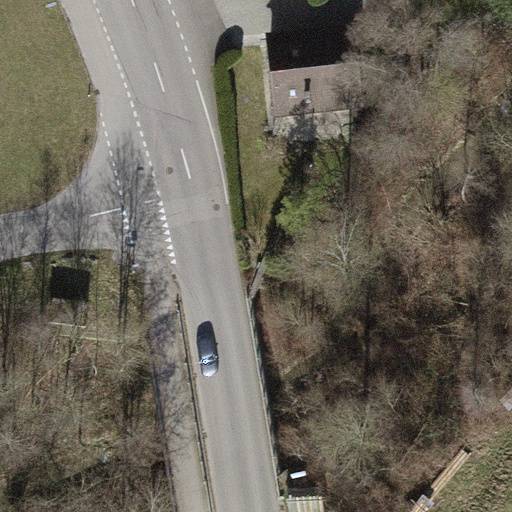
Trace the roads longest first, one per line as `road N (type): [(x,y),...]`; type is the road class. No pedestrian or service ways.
road 1 (secondary): [(196,191),(247,511)]
road 2 (residential): [(196,191),(0,237)]
road 3 (secondary): [(135,0),(196,191)]
